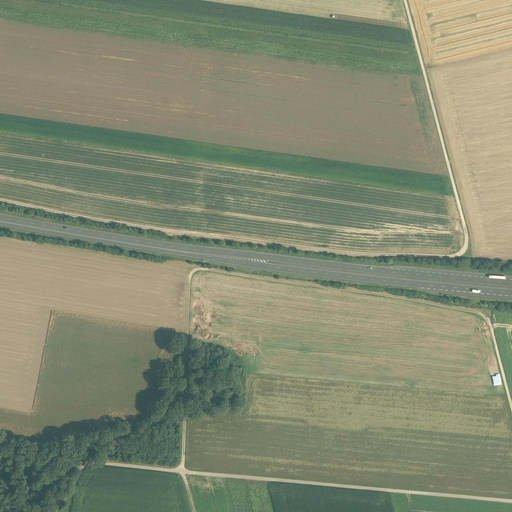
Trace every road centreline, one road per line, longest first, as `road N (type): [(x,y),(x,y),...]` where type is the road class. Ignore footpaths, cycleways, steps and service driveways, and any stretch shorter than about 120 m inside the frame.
road 1 (track): [(404,0),(467,238),(459,255),(259,243),(0,199)]
road 2 (track): [(182,472),(190,278),(198,268),(487,318)]
road 3 (trunk): [(182,249),(266,266),(511,292)]
road 4 (trunk): [(511,283),(182,249)]
road 5 (track): [(511,502),(182,472)]
road 6 (trunk): [(0,219),(182,249)]
road 7 (track): [(0,454),(182,472)]
